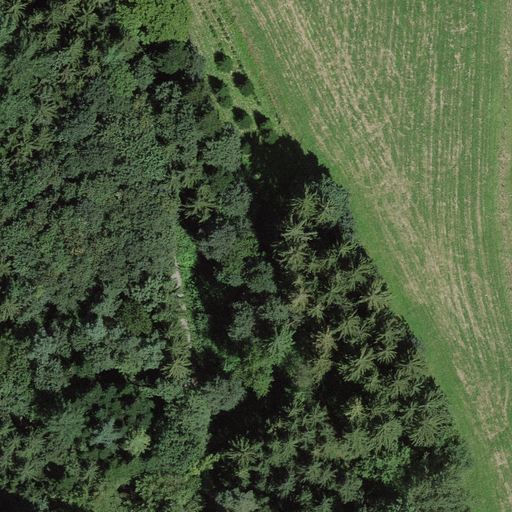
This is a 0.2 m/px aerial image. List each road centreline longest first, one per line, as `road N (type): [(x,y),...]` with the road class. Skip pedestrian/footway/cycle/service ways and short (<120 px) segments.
road 1 (track): [(390,511),(151,0)]
road 2 (track): [(124,0),(178,287),(209,511)]
